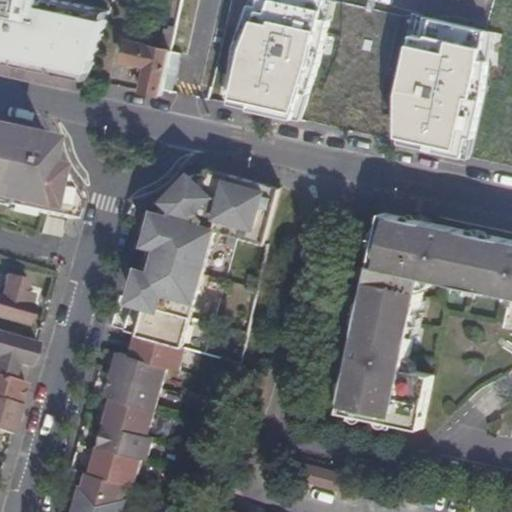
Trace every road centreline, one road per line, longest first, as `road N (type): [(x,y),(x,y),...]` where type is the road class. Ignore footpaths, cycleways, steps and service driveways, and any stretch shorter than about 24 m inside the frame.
road 1 (tertiary): [(511,202),(189,133)]
road 2 (residential): [(23,511),(95,269)]
road 3 (tertiary): [(189,133),(71,107)]
